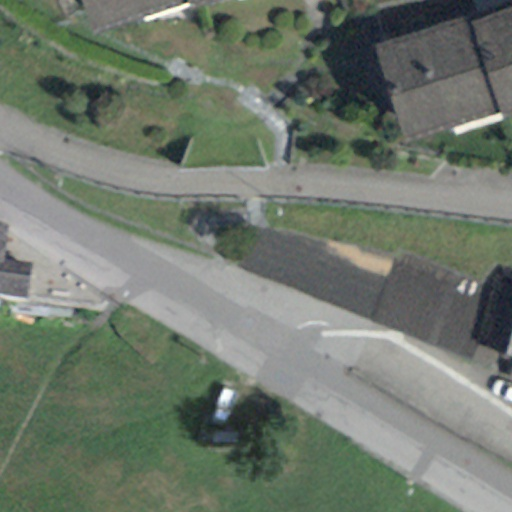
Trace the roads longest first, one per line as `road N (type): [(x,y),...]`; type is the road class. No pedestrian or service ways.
road 1 (residential): [(0,133),(143,177),(386,189),(511,206)]
road 2 (tertiary): [(272,362),(0,202)]
road 3 (residential): [(511,435),(332,330),(301,331),(272,362)]
road 4 (tertiary): [(511,506),(272,362)]
